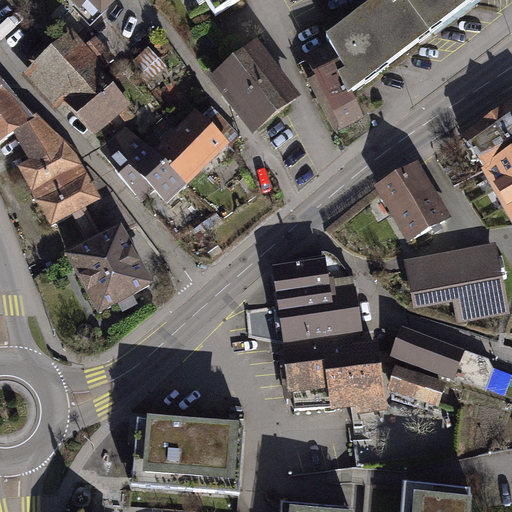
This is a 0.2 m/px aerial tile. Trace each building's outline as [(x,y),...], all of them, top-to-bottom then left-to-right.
[(73,0),(79,5),(75,9),(90,24),(115,0),(114,0),(73,0)] [(204,0),(215,17),(241,0),(204,0)] [(348,98),(474,0),(378,0),(327,40),(331,48),(344,73),(337,77),(348,98)] [(132,107),(68,37),(36,67),(94,131),(122,106),(127,111),(132,107)] [(95,40),(85,50),(103,70),(114,60),(95,40)] [(344,73),(331,48),(310,59),(298,67),(306,86),(310,83),(336,131),(358,119),(348,98),(337,77),(344,73)] [(294,101),(255,51),(246,58),(241,51),(229,60),(275,115),(294,101)] [(155,60),(148,52),(138,63),(144,71),(155,60)] [(275,115),(229,60),(214,71),(219,78),(216,80),(227,93),(222,97),(232,110),(237,106),(255,130),(275,115)] [(6,93),(0,98),(0,145),(15,134),(31,122),(6,93)] [(485,171),(487,170),(511,154),(511,105),(464,140),(485,171)] [(238,139),(217,116),(208,126),(198,116),(172,140),(174,141),(156,157),(184,184),(225,144),(229,147),(238,139)] [(72,215),(99,200),(75,157),(37,118),(31,122),(15,134),(31,164),(20,170),(52,227),(72,215)] [(184,184),(156,157),(155,158),(142,142),(138,145),(128,134),(105,156),(121,178),(137,197),(149,187),(166,203),(184,184)] [(511,154),(487,170),(502,197),(511,190),(511,154)] [(420,180),(413,168),(379,188),(393,213),(428,193),(432,190),(425,177),(420,180)] [(511,190),(502,197),(511,214),(511,190)] [(113,193),(99,200),(72,215),(91,248),(121,235),(138,225),(113,193)] [(428,193),(393,213),(410,242),(445,221),(428,193)] [(121,235),(91,248),(70,260),(99,313),(149,285),(121,235)] [(491,253),(413,268),(419,304),(459,297),(463,316),(501,309),(491,253)] [(297,266),(275,269),(286,344),(360,332),(353,280),(337,261),(322,262),(320,254),(296,257),(297,266)] [(462,352),(402,331),(394,355),(453,377),(462,352)] [(349,340),(280,350),(286,394),(292,394),(294,410),(333,407),(334,409),(356,405),(357,411),(383,407),(375,348),(351,351),(349,340)] [(441,384),(399,370),(392,390),(435,404),(441,384)] [(244,431),(137,423),(133,478),(240,486),(244,431)] [(468,511),(470,492),(415,488),(412,511),(468,511)]
